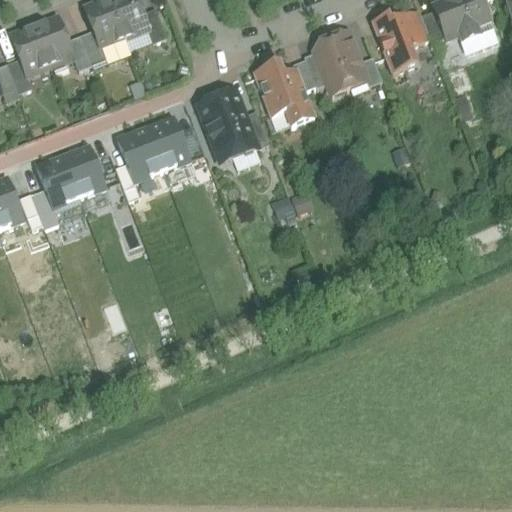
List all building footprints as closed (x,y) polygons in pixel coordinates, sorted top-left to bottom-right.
[(134,0),(120,0),(109,4),(125,45),(147,37),(148,36),(142,20),(134,0)] [(462,0),(458,0),(447,4),(448,7),(433,13),(435,17),(446,45),(446,46),(461,40),(464,48),(463,48),(468,61),(498,49),(494,40),(478,0),(466,0),(463,1),(462,0)] [(109,4),(84,14),(93,37),(100,55),(102,54),(106,66),(106,67),(107,70),(108,70),(128,62),(130,58),(125,45),(109,4)] [(155,15),(142,20),(148,36),(147,37),(152,50),(166,45),(155,15)] [(435,17),(421,23),(430,47),(431,51),(446,45),(435,17)] [(421,23),(419,18),(408,22),(419,51),(430,47),(421,23)] [(408,22),(391,29),(389,23),(372,29),(392,82),(417,72),(410,54),(419,51),(408,22)] [(59,24),(34,33),(50,73),(73,63),(74,63),(68,47),(59,24)] [(34,33),(10,43),(19,66),(25,82),(26,82),(50,73),(34,33)] [(100,55),(93,37),(81,42),(92,72),(106,67),(106,66),(102,54),(100,55)] [(348,39),(313,53),(327,92),(331,103),(350,96),(352,102),(369,96),(368,94),(366,89),(367,89),(360,70),(348,39)] [(81,42),(68,47),(74,63),(73,63),(79,77),(92,72),(81,42)] [(327,92),(315,60),(304,64),(305,67),(315,94),(316,96),(327,92)] [(373,65),(360,70),(367,89),(366,89),(368,94),(382,89),(373,65)] [(25,82),(19,66),(6,71),(18,101),(31,95),(26,82),(25,82)] [(315,94),(305,67),(293,72),(295,77),(296,77),(304,98),(315,94)] [(18,101),(6,71),(0,72),(0,90),(3,97),(2,97),(6,110),(19,104),(18,101)] [(281,77),(272,80),(270,74),(255,80),(272,124),(285,119),(291,134),(314,124),(304,98),(296,77),(295,77),(283,82),(281,77)] [(235,97),(198,111),(219,166),(225,168),(232,166),(235,159),(234,158),(253,150),(255,156),(258,155),(245,122),(235,97)] [(256,118),(245,122),(258,155),(269,151),(256,118)] [(147,136),(164,179),(191,168),(174,125),(147,136)] [(134,190),(164,179),(147,136),(118,147),(127,171),(134,190)] [(235,159),(232,166),(238,178),(260,169),(255,156),(253,150),(234,158),(235,159)] [(64,164),(80,206),(106,196),(90,154),(64,164)] [(53,216),(80,206),(64,164),(36,174),(45,198),(53,216)] [(134,190),(127,171),(115,176),(129,209),(140,205),(134,190)] [(8,185),(0,188),(0,236),(24,228),(8,185)] [(53,216),(45,198),(32,203),(43,233),(45,237),(59,231),(53,216)] [(295,218),(313,215),(310,200),(293,203),(295,218)] [(43,233),(32,203),(31,201),(20,206),(32,237),(43,233)] [(281,229),(297,221),(288,201),(271,208),(281,229)]
